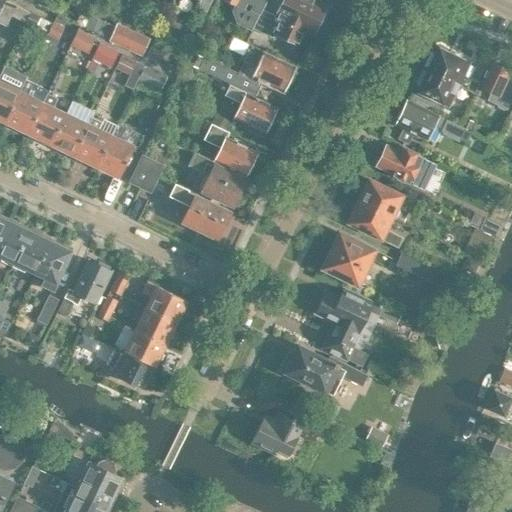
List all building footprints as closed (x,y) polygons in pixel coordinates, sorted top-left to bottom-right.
[(15,17),(24,22),(29,12),(5,0),(0,9),(0,23),(5,26),(10,14),(16,16),(15,17)] [(199,0),(195,8),(204,13),(210,0),(199,0)] [(251,9),(259,13),(261,9),(265,1),(263,0),(227,0),(243,7),(246,1),(253,4),(251,9)] [(282,0),(275,15),(261,9),(259,13),(252,28),(272,37),(274,33),(298,44),(304,30),(311,33),(319,18),(322,20),(329,7),(314,0),(282,0)] [(29,12),(24,22),(35,27),(39,17),(29,12)] [(108,36),(114,27),(97,15),(90,25),(108,36)] [(47,33),(57,38),(62,28),(52,23),(47,33)] [(108,39),(141,54),(149,38),(116,23),(108,39)] [(70,43),(87,52),(94,37),(77,28),(70,43)] [(98,45),(92,57),(111,67),(117,54),(118,51),(99,41),(98,45)] [(145,57),(160,63),(166,51),(151,44),(145,57)] [(425,61),(422,67),(474,92),(478,83),(462,75),(468,62),(446,51),(445,48),(439,45),(436,46),(433,45),(430,51),(427,52),(424,58),(425,61)] [(243,82),(253,87),(257,79),(283,91),(288,80),(291,82),(296,72),(293,70),(295,67),(262,52),(255,67),(254,66),(250,68),(243,82)] [(115,66),(129,73),(134,62),(120,55),(115,66)] [(202,68),(221,76),(226,65),(207,57),(202,68)] [(469,76),(479,81),(486,65),(477,60),(469,76)] [(477,86),(490,92),(486,100),(507,109),(511,97),(511,80),(508,79),(511,71),(502,66),(501,64),(495,61),(492,62),(490,60),(477,86)] [(138,77),(160,87),(165,77),(143,66),(138,77)] [(474,92),(422,67),(418,76),(415,77),(412,83),(413,86),(412,88),(447,105),(454,92),(469,100),(474,92)] [(0,119),(4,122),(19,91),(0,82),(0,119)] [(225,95),(240,102),(233,117),(264,132),(266,129),(269,128),(272,121),(270,119),(276,107),(229,85),(225,95)] [(4,122),(27,133),(42,102),(19,91),(4,122)] [(27,133),(50,144),(65,113),(52,107),(56,98),(46,93),(42,102),(27,133)] [(414,93),(410,102),(429,111),(433,103),(414,93)] [(433,124),(442,128),(441,130),(442,131),(442,133),(444,134),(458,141),(459,138),(465,141),(470,131),(437,115),(406,100),(401,111),(398,112),(395,117),(396,120),(395,123),(426,138),(433,124)] [(50,144),(73,155),(88,124),(65,113),(50,144)] [(216,114),(211,123),(227,131),(232,122),(216,114)] [(465,117),(461,126),(469,130),(473,121),(465,117)] [(73,155),(96,166),(111,135),(97,129),(101,122),(91,118),(88,124),(73,155)] [(204,139),(220,147),(214,160),(245,174),(246,173),(248,174),(253,162),(251,161),(256,151),(225,137),(228,132),(211,124),(204,139)] [(397,138),(408,144),(413,133),(402,128),(397,138)] [(111,135),(96,166),(119,177),(133,146),(111,135)] [(438,164),(421,157),(400,146),(397,151),(385,146),(382,152),(378,152),(375,159),(377,162),(376,165),(393,173),(392,175),(409,183),(417,165),(434,173),(438,164)] [(216,163),(195,152),(189,165),(201,171),(200,172),(204,174),(205,172),(209,174),(202,189),(233,204),(244,180),(214,166),(216,163)] [(128,182),(138,187),(148,167),(158,172),(157,174),(159,175),(163,165),(141,155),(128,182)] [(148,167),(138,187),(150,192),(159,175),(157,174),(158,172),(148,167)] [(358,200),(391,216),(402,222),(409,209),(414,211),(418,203),(368,179),(363,188),(360,190),(357,195),(358,199),(358,200)] [(169,196),(182,202),(181,202),(190,206),(182,222),(216,238),(229,212),(187,191),(188,190),(175,184),(169,196)] [(391,216),(358,200),(357,202),(353,203),(351,209),(352,212),(347,222),(397,246),(401,237),(385,229),(391,216)] [(0,239),(10,219),(0,214),(0,239)] [(480,228),(495,235),(500,224),(485,218),(480,228)] [(0,239),(0,255),(14,262),(30,229),(10,219),(0,239)] [(467,248),(483,254),(491,234),(475,228),(467,248)] [(14,262),(35,272),(51,239),(30,229),(14,262)] [(322,267),(357,284),(369,259),(386,267),(391,258),(339,233),(322,267)] [(51,239),(35,272),(45,277),(42,284),(52,289),(70,251),(63,248),(64,245),(51,239)] [(395,265),(431,282),(437,269),(401,252),(395,265)] [(73,291),(95,302),(110,270),(108,269),(109,266),(99,261),(97,264),(88,260),(73,291)] [(110,290),(119,295),(130,273),(120,268),(110,290)] [(150,296),(145,307),(175,322),(186,300),(146,281),(141,291),(150,296)] [(314,312),(334,322),(321,347),(361,366),(367,354),(352,346),(369,310),(377,314),(382,305),(343,286),(338,297),(324,291),(314,312)] [(37,320),(46,324),(58,299),(49,294),(37,320)] [(57,310),(66,314),(73,300),(64,296),(57,310)] [(107,296),(102,305),(110,309),(107,316),(109,317),(117,300),(107,296)] [(110,309),(102,305),(97,316),(107,321),(109,317),(107,316),(110,309)] [(382,305),(377,314),(387,318),(389,314),(398,318),(400,314),(382,305)] [(145,307),(134,329),(165,344),(175,322),(145,307)] [(3,310),(0,315),(0,332),(4,334),(13,315),(3,310)] [(85,323),(80,333),(82,334),(89,337),(94,327),(85,323)] [(165,344),(134,329),(124,351),(154,366),(165,344)] [(82,334),(76,346),(92,353),(97,341),(89,337),(82,334)] [(27,337),(24,342),(33,346),(37,337),(32,335),(27,337)] [(285,371),(332,395),(341,376),(361,386),(367,374),(329,355),(327,361),(298,346),(285,371)] [(112,366),(109,373),(135,385),(137,380),(145,384),(153,367),(112,348),(105,363),(112,366)] [(39,349),(34,358),(47,363),(51,354),(39,349)] [(499,378),(498,380),(511,385),(511,370),(502,367),(500,372),(499,378)] [(485,407),(506,416),(511,404),(511,397),(493,389),(485,407)] [(277,447),(289,453),(297,438),(295,437),(302,422),(294,418),(294,417),(292,416),(291,418),(278,411),(273,421),(263,415),(251,441),(274,452),(277,447)] [(309,427),(321,433),(326,423),(314,417),(309,427)] [(49,429),(71,440),(76,429),(54,419),(49,429)] [(371,426),(364,440),(380,448),(387,434),(371,426)] [(0,434),(0,468),(7,470),(16,467),(23,460),(24,450),(21,441),(14,435),(5,433),(0,434)] [(384,453),(378,465),(385,468),(387,469),(393,458),(390,456),(384,453)] [(104,511),(121,477),(113,473),(114,469),(113,465),(111,462),(107,460),(102,460),(98,462),(96,465),(88,461),(76,487),(67,483),(52,511),(104,511)] [(23,483),(31,487),(39,469),(31,465),(23,483)] [(0,506),(10,486),(0,481),(0,506)] [(9,511),(22,511),(27,501),(17,496),(9,511)] [(27,501),(22,511),(35,511),(38,506),(27,501)]
